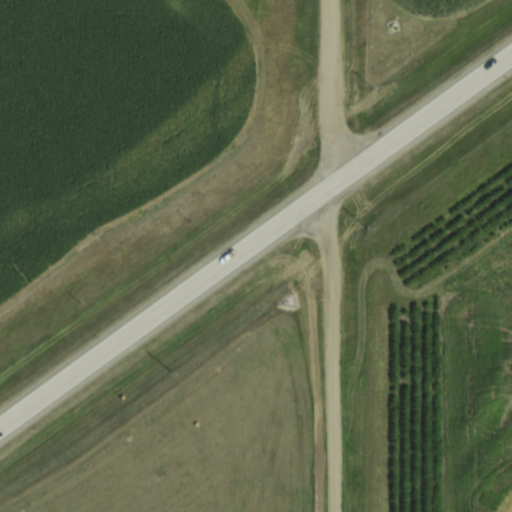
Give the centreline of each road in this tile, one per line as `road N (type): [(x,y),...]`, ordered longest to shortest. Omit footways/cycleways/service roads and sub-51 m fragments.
road 1 (primary): [(511,56),(0,429)]
road 2 (residential): [(334,511),(331,0)]
